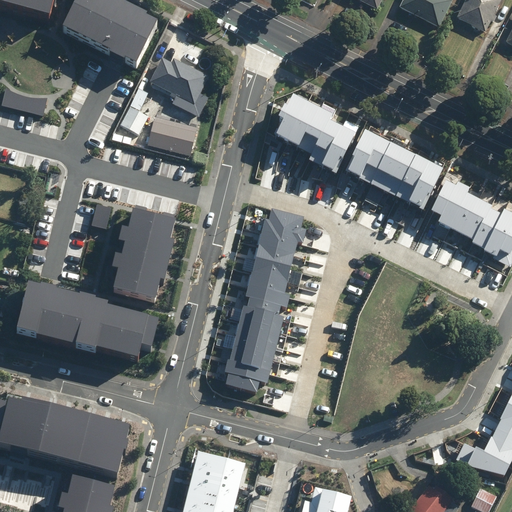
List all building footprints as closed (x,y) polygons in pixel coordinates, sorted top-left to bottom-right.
[(0,0),(0,1),(50,13),(53,0),(0,0)] [(102,0),(74,0),(59,32),(136,69),(157,26),(102,0)] [(359,0),(378,10),(382,0),(359,0)] [(452,0),(403,0),(401,6),(440,25),(452,0)] [(471,27),(489,36),(506,1),(503,0),(467,0),(458,19),(472,25),(471,27)] [(53,53),(34,45),(25,66),(45,73),(53,53)] [(149,84),(176,98),(172,107),(201,121),(211,99),(202,95),(209,79),(172,60),(170,63),(161,59),(149,84)] [(100,90),(75,79),(66,99),(91,111),(100,90)] [(10,93),(5,90),(2,106),(42,116),(46,99),(33,99),(27,98),(17,95),(10,93)] [(498,274),(511,244),(511,204),(295,96),(264,158),(498,274)] [(121,113),(98,103),(87,126),(110,136),(121,113)] [(121,129),(139,138),(149,117),(132,108),(121,129)] [(148,148),(193,158),(199,131),(155,120),(148,148)] [(196,153),(193,162),(208,166),(210,157),(196,153)] [(173,208),(182,171),(154,164),(145,202),(173,208)] [(120,273),(116,291),(156,300),(173,222),(134,213),(129,233),(119,231),(115,245),(125,248),(123,257),(113,255),(110,271),(120,273)] [(264,221),(223,383),(263,393),(304,231),(264,221)] [(29,278),(16,328),(106,353),(107,349),(140,358),(143,347),(153,349),(162,315),(29,278)] [(310,323),(307,340),(328,345),(331,327),(310,323)] [(413,352),(422,331),(410,326),(402,348),(413,352)] [(343,391),(370,398),(376,374),(386,376),(391,357),(353,348),(348,371),(336,368),(330,396),(341,398),(343,391)] [(50,353),(32,349),(30,361),(22,359),(18,378),(44,383),(50,353)] [(420,356),(406,368),(440,404),(471,377),(449,353),(432,369),(420,356)] [(511,463),(511,375),(477,447),(511,463)] [(0,432),(0,443),(118,471),(129,424),(9,395),(0,432)] [(466,422),(433,425),(433,431),(430,431),(431,444),(436,444),(438,465),(444,464),(445,473),(470,471),(466,422)] [(179,511),(229,511),(242,462),(195,451),(179,511)] [(108,511),(115,485),(71,474),(61,511),(108,511)] [(455,500),(439,486),(436,489),(433,486),(411,511),(460,511),(461,511),(452,504),(455,500)] [(479,486),(468,505),(480,511),(491,511),(500,498),(479,486)]
